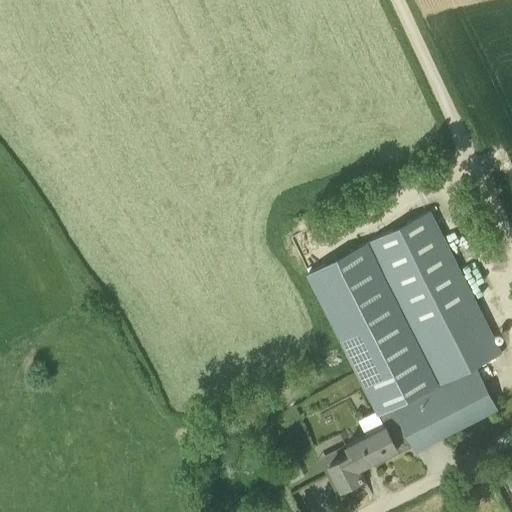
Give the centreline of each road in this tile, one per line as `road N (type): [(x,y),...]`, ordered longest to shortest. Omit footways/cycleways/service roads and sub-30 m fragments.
road 1 (unclassified): [(511,250),(395,0)]
road 2 (unclassified): [(370,511),(511,438)]
